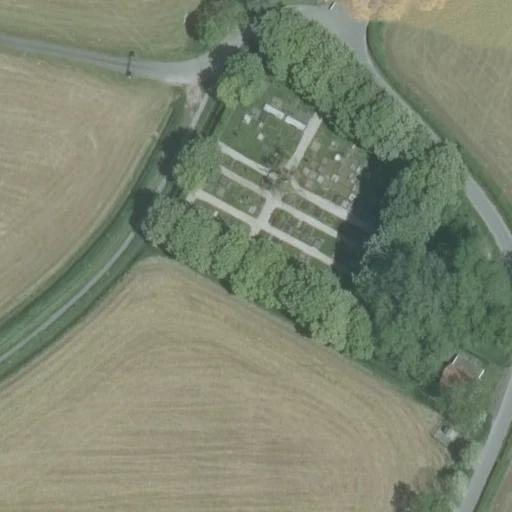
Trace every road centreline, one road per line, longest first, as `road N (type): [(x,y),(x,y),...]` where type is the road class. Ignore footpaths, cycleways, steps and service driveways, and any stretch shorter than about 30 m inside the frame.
road 1 (unclassified): [(511,259),(460,175),(333,26)]
road 2 (unclassified): [(333,26),(273,19),(244,30),(200,72)]
road 3 (unclassified): [(463,511),(511,388)]
